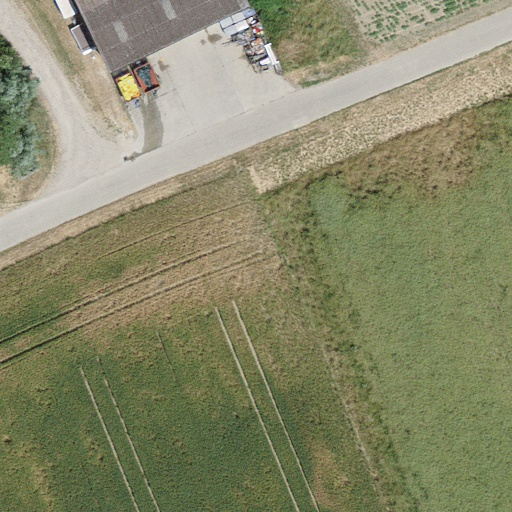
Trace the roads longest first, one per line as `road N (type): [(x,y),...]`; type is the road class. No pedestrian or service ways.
road 1 (unclassified): [(0,230),(511,0)]
road 2 (track): [(98,186),(43,47),(0,6)]
